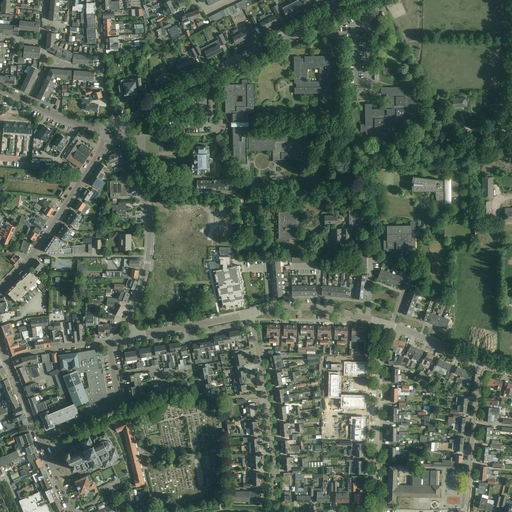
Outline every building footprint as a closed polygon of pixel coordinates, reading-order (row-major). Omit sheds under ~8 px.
[(75,0),(73,0),(73,7),(79,7),(79,9),(95,8),(95,3),(90,3),(90,1),(87,1),(87,4),(78,4),(78,0),(75,0)] [(102,0),(103,10),(111,10),(111,11),(120,10),(119,1),(111,2),(111,3),(108,3),(107,0),(102,0)] [(170,0),(165,2),(164,3),(165,5),(161,7),(162,11),(172,6),(170,0)] [(252,5),(250,0),(242,0),(242,1),(245,8),(246,8),(252,5)] [(321,3),(320,0),(300,0),(283,9),(287,17),(312,5),(321,3)] [(277,5),(272,7),(276,15),(281,12),(277,5)] [(175,11),(172,6),(162,11),(165,15),(168,14),(169,14),(175,11)] [(198,10),(192,12),(195,19),(201,17),(198,10)] [(195,19),(192,12),(187,14),(189,21),(195,19)] [(275,18),(273,13),(270,14),(270,13),(265,16),(270,26),(274,23),(275,24),(277,22),(275,18)] [(265,16),(265,15),(260,17),(261,19),(259,20),(259,21),(261,25),(263,30),(266,28),(270,26),(265,16)] [(258,24),(254,16),(249,19),(250,21),(253,27),(253,26),(254,27),(258,24)] [(169,24),(164,26),(159,29),(163,37),(169,33),(172,39),(180,35),(176,25),(172,27),(171,25),(170,26),(169,24)] [(239,34),(242,40),(250,37),(245,28),(242,29),(243,31),(239,33),(239,34)] [(239,33),(237,29),(232,31),(233,33),(231,35),(236,44),(242,40),(239,34),(239,33)] [(209,44),(215,55),(222,51),(219,46),(226,43),(222,34),(216,37),(218,40),(209,44)] [(55,39),(47,38),(46,49),(54,45),(55,39)] [(205,47),(200,49),(202,53),(202,54),(202,55),(205,54),(208,58),(215,55),(209,44),(205,47)] [(59,47),(54,45),(46,49),(49,50),(56,54),(55,55),(56,55),(59,47)] [(24,46),(23,57),(40,58),(41,47),(24,46)] [(200,49),(198,46),(193,48),(197,56),(202,54),(202,53),(200,49)] [(64,49),(59,47),(56,55),(60,57),(64,49)] [(69,52),(64,49),(60,57),(65,60),(69,52)] [(73,54),(69,52),(65,60),(70,62),(73,54)] [(187,58),(185,55),(181,57),(182,59),(187,68),(191,66),(191,67),(194,65),(189,56),(187,58)] [(302,59),(302,58),(300,58),(300,57),(294,57),(294,94),(321,93),(321,92),(325,91),(326,93),(332,93),(331,56),(305,56),(305,59),(302,59)] [(187,68),(182,59),(177,61),(178,63),(175,64),(180,73),(183,71),(182,70),(187,68)] [(31,66),(29,71),(37,75),(39,70),(36,68),(31,66)] [(153,76),(155,80),(157,84),(166,80),(164,77),(168,75),(164,68),(159,70),(160,72),(153,76)] [(55,77),(52,72),(50,69),(45,79),(52,83),(53,82),(55,77)] [(62,70),(53,69),(50,69),(52,72),(55,77),(61,77),(62,70)] [(37,75),(29,71),(27,76),(35,79),(37,75)] [(35,79),(27,76),(25,80),(33,84),(35,79)] [(142,90),(141,78),(135,79),(135,80),(123,81),(123,80),(118,81),(120,96),(137,93),(137,90),(142,90)] [(52,83),(45,79),(43,84),(51,88),(54,83),(53,82),(52,83)] [(33,84),(25,80),(23,85),(31,89),(33,84)] [(360,124),(360,132),(366,132),(366,135),(371,135),(371,139),(377,139),(377,142),(383,142),(382,139),(388,139),(388,135),(393,135),(393,131),(399,131),(398,124),(402,124),(402,126),(402,124),(404,124),(402,124),(402,120),(409,120),(409,115),(413,115),(413,109),(416,109),(416,104),(420,104),(419,98),(416,98),(416,93),(412,93),(412,87),(408,87),(408,82),(401,82),(401,87),(381,88),(381,94),(387,93),(387,106),(385,106),(381,106),(381,108),(381,110),(371,110),(371,105),(371,104),(365,104),(365,124),(360,124)] [(51,88),(43,84),(41,88),(49,92),(51,88)] [(31,89),(23,85),(20,90),(28,93),(31,89)] [(249,137),(247,137),(246,113),(254,113),(253,85),(248,85),(247,85),(245,86),(245,87),(242,87),(242,85),(225,85),(225,113),(233,113),(233,164),(239,164),(239,175),(250,175),(249,164),(247,164),(247,148),(248,148),(248,151),(274,151),(274,156),(281,155),(281,159),(307,159),(307,134),(256,135),(256,138),(253,138),(253,135),(249,135),(249,137)] [(52,93),(49,92),(41,88),(39,93),(47,97),(50,98),(52,93)] [(92,89),(87,91),(85,91),(86,95),(89,94),(90,97),(94,96),(95,99),(102,97),(101,91),(93,93),(92,89)] [(47,97),(39,93),(37,98),(45,102),(47,97)] [(452,99),(453,108),(467,106),(466,97),(452,99)] [(97,112),(98,105),(90,104),(90,101),(82,100),(82,104),(86,104),(85,111),(97,112)] [(11,123),(4,123),(4,128),(3,134),(11,134),(11,123)] [(24,135),(32,136),(32,125),(25,124),(24,135)] [(34,132),(34,136),(40,140),(41,139),(45,142),(49,137),(48,136),(52,131),(44,126),(40,132),(36,129),(34,132)] [(52,147),(61,152),(65,146),(62,145),(67,139),(60,134),(52,147)] [(78,140),(66,159),(80,168),(93,150),(78,140)] [(195,171),(195,173),(200,173),(200,171),(209,171),(209,164),(209,163),(210,163),(210,158),(209,158),(209,147),(207,147),(207,143),(197,143),(196,150),(194,150),(193,152),(193,155),(194,157),(194,165),(193,165),(191,166),(191,170),(193,171),(195,171)] [(105,161),(107,166),(108,166),(111,165),(111,164),(119,161),(120,163),(124,162),(120,152),(116,153),(116,154),(108,157),(109,160),(105,161)] [(31,168),(38,169),(52,170),(53,166),(54,166),(54,164),(53,164),(53,160),(32,158),(31,168)] [(88,182),(97,189),(102,181),(101,180),(105,174),(104,173),(107,167),(101,163),(88,182)] [(435,180),(412,177),(412,182),(413,182),(413,186),(412,186),(412,191),(433,191),(435,191),(435,194),(437,206),(445,206),(445,204),(450,204),(450,205),(450,206),(460,206),(460,205),(459,205),(458,199),(459,198),(458,198),(458,191),(459,191),(458,191),(458,184),(459,184),(458,184),(458,177),(459,177),(450,177),(450,179),(445,179),(445,178),(444,178),(444,181),(443,181),(443,180),(435,179),(435,180)] [(482,177),(483,197),(492,197),(492,177),(482,177)] [(118,196),(124,196),(124,194),(126,194),(125,185),(126,185),(126,180),(110,181),(111,198),(118,198),(118,196)] [(95,200),(100,192),(92,188),(90,191),(87,189),(87,190),(85,193),(82,197),(88,201),(90,198),(92,199),(93,198),(95,200)] [(80,201),(75,207),(85,213),(89,207),(80,201)] [(45,210),(44,209),(42,211),(44,212),(43,213),(50,217),(54,210),(54,209),(57,205),(51,202),(49,206),(48,205),(45,210)] [(116,215),(121,215),(126,214),(126,212),(126,202),(118,202),(118,205),(113,205),(113,210),(116,210),(116,215)] [(71,213),(69,216),(78,222),(82,217),(73,211),(72,213),(71,213)] [(121,215),(121,223),(131,223),(131,218),(130,218),(130,212),(126,212),(126,214),(121,215)] [(171,259),(155,259),(154,312),(171,312),(171,311),(215,311),(211,295),(171,295),(171,274),(197,274),(197,228),(221,228),(221,240),(231,240),(231,212),(178,212),(178,261),(171,261),(171,259)] [(350,212),(350,227),(360,227),(359,212),(350,212)] [(36,213),(33,218),(44,225),(47,221),(40,217),(40,216),(36,213)] [(279,213),(280,238),(298,238),(298,213),(279,213)] [(35,228),(33,231),(38,234),(41,230),(31,224),(29,223),(28,222),(24,220),(25,217),(21,216),(19,223),(28,226),(28,225),(31,226),(33,227),(35,228)] [(75,227),(78,222),(69,216),(68,218),(68,219),(67,221),(75,227)] [(324,216),(325,225),(337,225),(337,216),(324,216)] [(31,217),(28,222),(29,223),(31,224),(41,230),(44,225),(33,218),(31,217)] [(0,226),(1,227),(5,229),(13,233),(15,228),(6,224),(5,226),(1,224),(2,221),(0,219),(0,226)] [(247,220),(247,230),(258,230),(258,223),(253,224),(253,219),(247,220)] [(383,222),(383,252),(415,252),(415,222),(414,222),(411,222),(411,226),(387,226),(387,223),(384,223),(384,222),(383,222)] [(60,229),(69,235),(73,230),(64,225),(63,227),(62,227),(60,229)] [(2,237),(9,241),(13,233),(5,229),(2,237)] [(69,235),(60,229),(59,232),(59,233),(57,235),(68,242),(71,237),(69,235)] [(332,229),(332,241),(351,241),(350,232),(354,232),(354,229),(332,229)] [(28,235),(27,237),(28,237),(30,238),(34,241),(34,240),(38,235),(38,234),(33,231),(32,230),(30,233),(29,232),(28,235)] [(122,234),(121,245),(121,250),(131,250),(131,234),(122,234)] [(163,247),(163,240),(168,240),(168,235),(159,235),(159,247),(163,247)] [(0,241),(7,245),(9,241),(2,237),(0,236),(0,241)] [(70,246),(54,236),(44,250),(49,253),(73,254),(73,248),(69,248),(70,246)] [(247,245),(239,245),(239,255),(250,254),(250,245),(258,245),(258,237),(247,237),(247,245)] [(198,243),(198,256),(213,255),(213,243),(215,243),(215,238),(201,238),(201,243),(198,243)] [(20,250),(27,252),(30,243),(23,241),(20,250)] [(220,262),(209,262),(209,264),(211,264),(212,264),(220,264),(223,264),(223,269),(220,269),(216,270),(216,274),(215,274),(216,282),(218,282),(219,288),(217,288),(219,296),(221,296),(223,305),(225,305),(226,310),(231,309),(230,306),(232,306),(233,306),(233,307),(233,308),(234,308),(235,308),(235,307),(235,306),(235,305),(237,305),(238,307),(242,306),(241,301),(244,301),(242,292),(243,291),(242,283),(240,283),(239,277),(240,277),(239,269),(237,269),(236,266),(227,268),(227,264),(230,264),(230,247),(220,247),(213,247),(213,253),(218,253),(220,253),(220,256),(219,257),(219,258),(219,259),(220,259),(220,262)] [(9,260),(12,263),(16,266),(22,259),(19,256),(17,255),(15,254),(9,260)] [(43,265),(37,260),(32,266),(37,270),(35,272),(38,274),(41,271),(40,269),(43,265)] [(128,277),(133,277),(138,278),(139,270),(131,269),(130,276),(129,275),(128,277)] [(377,279),(383,281),(386,272),(381,269),(377,279)] [(17,283),(16,284),(15,283),(14,284),(8,290),(6,292),(16,301),(26,291),(27,292),(28,291),(30,289),(29,288),(38,279),(29,270),(27,271),(21,277),(20,279),(20,280),(20,281),(20,280),(20,282),(18,283),(17,283)] [(383,281),(389,283),(392,274),(386,272),(383,281)] [(389,283),(394,285),(398,276),(392,274),(389,283)] [(398,276),(394,285),(400,287),(403,278),(398,276)] [(126,286),(129,288),(134,290),(137,282),(130,279),(128,282),(127,282),(126,286)] [(121,293),(118,299),(119,300),(126,303),(130,294),(122,291),(118,290),(118,292),(121,293)] [(410,290),(407,296),(417,299),(419,294),(410,290)] [(501,310),(508,311),(509,294),(503,293),(501,310)] [(407,296),(405,302),(415,305),(417,299),(407,296)] [(107,298),(107,302),(106,306),(111,307),(111,308),(113,309),(112,312),(120,317),(125,307),(118,303),(119,300),(118,299),(107,298)] [(405,302),(403,307),(413,311),(415,305),(405,302)] [(413,311),(403,307),(401,313),(411,317),(413,311)] [(9,312),(6,312),(0,313),(0,320),(3,320),(3,321),(2,322),(3,322),(8,320),(7,319),(10,318),(9,312)] [(85,312),(85,316),(86,324),(86,325),(94,325),(94,316),(90,316),(90,312),(85,312)] [(423,321),(429,323),(432,314),(426,312),(424,319),(423,321)] [(429,323),(434,325),(438,316),(432,314),(429,323)] [(76,320),(76,321),(78,342),(85,341),(84,332),(82,332),(82,324),(86,324),(85,316),(80,316),(80,320),(76,320)] [(434,325),(440,327),(443,318),(438,316),(434,325)] [(28,320),(29,325),(29,328),(39,327),(42,326),(45,326),(48,326),(47,318),(28,320)] [(443,318),(440,327),(446,329),(449,320),(443,318)] [(13,329),(11,323),(8,324),(0,326),(0,329),(1,333),(10,330),(13,329)] [(98,327),(98,331),(99,336),(105,335),(105,332),(109,332),(109,324),(98,325),(98,327)] [(53,325),(48,326),(49,332),(50,331),(51,338),(50,338),(51,346),(56,345),(54,334),(58,333),(58,328),(54,329),(53,325)] [(42,326),(39,327),(29,328),(29,330),(29,338),(24,339),(24,340),(26,340),(27,343),(27,342),(27,343),(31,342),(30,338),(37,336),(39,336),(40,338),(41,338),(41,339),(35,340),(36,349),(44,347),(43,337),(43,334),(42,329),(42,326)] [(365,327),(358,327),(358,339),(364,339),(364,334),(365,334),(366,334),(366,332),(366,331),(364,331),(365,327)] [(10,330),(1,333),(3,338),(11,335),(14,334),(14,333),(12,334),(10,330)] [(240,330),(234,331),(236,340),(241,339),(241,340),(244,340),(243,336),(241,337),(240,330)] [(63,332),(58,333),(54,334),(56,345),(62,344),(62,342),(60,342),(59,335),(63,335),(63,332)] [(3,339),(6,346),(22,340),(21,338),(13,341),(12,336),(11,335),(3,338),(3,339)] [(393,351),(395,352),(400,340),(394,338),(392,344),(391,346),(392,348),(393,349),(393,351)] [(24,340),(22,340),(6,346),(10,356),(28,351),(26,344),(23,345),(20,345),(27,343),(26,340),(24,340)] [(307,340),(307,344),(307,348),(307,354),(315,354),(315,348),(311,348),(311,340),(307,340)] [(400,340),(395,352),(398,353),(400,348),(403,349),(405,342),(400,340)] [(170,351),(168,351),(169,354),(171,354),(171,355),(172,356),(177,355),(175,343),(169,344),(170,351)] [(200,355),(198,343),(192,344),(193,351),(192,351),(192,355),(195,354),(194,353),(198,352),(198,356),(200,355)] [(306,344),(305,348),(298,348),(298,353),(307,354),(307,348),(307,344),(306,344)] [(165,345),(160,346),(161,356),(163,355),(163,354),(166,353),(166,355),(169,354),(168,351),(166,351),(165,345)] [(181,346),(180,346),(181,351),(182,355),(182,357),(187,356),(187,355),(190,355),(189,351),(187,352),(186,345),(181,346)] [(410,353),(414,355),(417,348),(410,345),(405,355),(409,357),(410,353)] [(155,353),(153,353),(154,357),(156,356),(156,355),(161,354),(161,356),(160,346),(154,347),(155,353)] [(150,347),(145,348),(146,357),(151,356),(151,357),(154,357),(153,353),(151,354),(150,347)] [(140,355),(138,356),(139,359),(141,359),(141,358),(146,357),(145,348),(139,349),(140,355)] [(417,348),(414,355),(417,356),(415,360),(418,362),(423,351),(417,348)] [(103,368),(102,365),(98,365),(95,349),(78,352),(58,355),(59,360),(61,373),(62,373),(74,404),(75,404),(76,409),(80,408),(96,401),(100,400),(107,397),(103,368)] [(136,351),(130,352),(131,360),(137,359),(137,360),(139,359),(138,356),(136,356),(136,351)] [(238,351),(233,352),(232,352),(232,355),(233,355),(234,360),(243,359),(242,353),(238,354),(238,351)] [(56,370),(59,369),(57,352),(51,353),(52,363),(55,362),(56,370)] [(131,360),(130,352),(125,353),(125,354),(121,355),(122,361),(123,365),(127,364),(126,361),(132,360),(131,360)] [(428,360),(426,363),(425,362),(423,365),(427,367),(428,366),(433,356),(427,353),(424,358),(428,360)] [(270,356),(271,362),(281,360),(280,354),(270,356)] [(30,365),(36,364),(36,362),(37,362),(37,355),(29,356),(30,365)] [(397,362),(394,361),(393,365),(400,365),(403,357),(400,356),(397,362)] [(13,362),(16,369),(23,366),(22,363),(24,362),(22,358),(13,362)] [(244,364),(243,359),(234,360),(235,365),(234,366),(234,369),(241,368),(240,365),(244,364)] [(440,374),(445,362),(439,359),(436,365),(437,365),(435,370),(438,371),(438,373),(437,372),(436,375),(438,376),(440,373),(440,374)] [(281,360),(271,362),(272,369),(284,367),(284,364),(282,364),(281,360)] [(451,364),(445,362),(440,374),(442,375),(444,371),(446,373),(447,370),(449,370),(451,364)] [(199,368),(199,373),(212,371),(212,369),(211,369),(208,369),(207,367),(209,366),(208,363),(202,364),(202,367),(199,368)] [(16,369),(19,376),(26,373),(27,374),(31,373),(37,370),(37,368),(39,368),(38,364),(36,364),(30,365),(27,365),(23,366),(16,369)] [(454,373),(461,376),(463,370),(457,367),(454,373)] [(241,371),(241,368),(234,369),(235,373),(233,376),(234,376),(234,377),(246,375),(245,370),(241,371)] [(26,373),(19,376),(22,384),(33,379),(32,377),(33,376),(34,377),(40,375),(37,370),(31,373),(27,374),(26,373)] [(469,372),(463,370),(461,376),(462,376),(470,380),(473,374),(469,373),(469,372)] [(204,378),(205,381),(211,380),(210,377),(209,377),(209,375),(212,374),(213,373),(212,371),(199,373),(200,379),(204,378)] [(417,377),(425,381),(428,376),(420,372),(417,377)] [(131,381),(132,383),(141,382),(141,379),(139,379),(140,378),(139,375),(138,375),(138,373),(135,374),(126,376),(127,381),(131,381)] [(246,375),(234,377),(235,382),(234,382),(233,383),(234,386),(237,386),(244,384),(243,382),(247,381),(246,375)] [(493,390),(493,389),(496,379),(489,378),(486,388),(490,389),(493,390)] [(2,388),(10,384),(7,379),(6,379),(1,382),(3,387),(2,388)] [(496,379),(493,389),(500,390),(502,381),(496,379)] [(201,385),(202,390),(214,388),(215,388),(215,386),(214,385),(211,386),(210,384),(211,383),(211,380),(205,381),(205,384),(201,385)] [(127,387),(128,393),(140,391),(139,386),(141,384),(141,382),(132,383),(132,386),(127,387)] [(24,387),(26,392),(40,387),(39,384),(36,385),(36,383),(24,387)] [(5,393),(6,396),(13,393),(12,390),(11,388),(12,388),(10,384),(2,388),(5,393)] [(245,384),(244,384),(237,386),(238,391),(236,391),(237,394),(243,393),(242,390),(246,390),(245,384)] [(64,385),(59,387),(59,389),(58,389),(60,396),(67,393),(64,385)] [(276,390),(277,396),(287,395),(286,391),(290,390),(290,389),(294,388),(293,385),(287,386),(287,388),(283,389),(276,390)] [(402,386),(402,388),(391,388),(391,395),(401,395),(405,395),(415,396),(415,395),(415,392),(414,392),(409,392),(409,390),(409,386),(402,386)] [(41,392),(40,387),(26,392),(28,396),(41,392)] [(214,388),(202,390),(203,396),(207,395),(207,398),(214,397),(213,394),(215,393),(214,388)] [(140,391),(128,393),(129,398),(133,398),(133,401),(139,400),(139,399),(143,398),(142,397),(141,396),(140,391)] [(15,397),(14,395),(13,393),(6,396),(7,398),(9,404),(17,400),(15,397)] [(287,395),(277,396),(277,403),(285,402),(285,401),(290,401),(289,394),(287,395)] [(401,395),(391,395),(390,402),(397,402),(397,401),(399,401),(399,404),(405,404),(405,401),(404,401),(401,401),(401,395)] [(28,399),(31,406),(38,403),(41,402),(38,396),(35,397),(35,396),(28,399)] [(38,403),(31,406),(34,415),(42,412),(42,411),(48,409),(48,410),(53,408),(57,407),(59,406),(57,401),(58,401),(57,397),(41,402),(38,403)] [(10,403),(12,409),(20,406),(17,400),(9,404),(10,403)] [(48,410),(40,414),(46,430),(55,426),(55,425),(57,425),(63,422),(65,421),(71,419),(73,418),(79,415),(76,409),(75,404),(74,404),(70,406),(68,402),(65,404),(66,407),(62,409),(61,405),(59,406),(57,407),(58,411),(54,412),(53,408),(48,410)] [(245,404),(246,409),(246,413),(245,413),(245,417),(255,416),(254,408),(255,408),(254,403),(245,404)] [(490,404),(487,403),(486,407),(485,407),(484,414),(494,415),(499,415),(499,408),(498,408),(499,405),(497,405),(493,405),(490,404)] [(458,414),(458,411),(466,412),(466,411),(466,409),(467,408),(467,406),(466,406),(467,405),(460,404),(457,404),(456,410),(451,409),(450,413),(454,414),(458,414)] [(12,409),(14,416),(25,413),(22,405),(20,406),(12,409)] [(6,425),(8,424),(21,419),(26,417),(24,413),(14,416),(2,422),(4,426),(6,425)] [(458,414),(454,414),(453,423),(465,425),(465,418),(460,417),(460,414),(458,414)] [(28,423),(26,417),(21,419),(8,424),(10,429),(12,428),(12,426),(17,424),(16,423),(18,423),(19,426),(28,423)] [(122,421),(122,422),(125,429),(133,426),(131,417),(130,417),(130,418),(130,417),(131,419),(129,419),(129,418),(122,421)] [(225,422),(226,426),(226,431),(229,430),(229,426),(235,425),(234,421),(225,422)] [(117,432),(123,430),(125,429),(122,422),(121,422),(114,425),(117,432)] [(458,431),(459,431),(464,431),(465,425),(453,423),(452,423),(452,426),(454,426),(453,429),(458,430),(458,431)] [(27,426),(22,428),(9,434),(11,437),(15,435),(15,434),(19,432),(19,434),(28,430),(27,426)] [(125,429),(123,430),(124,433),(124,434),(125,437),(135,435),(133,426),(125,429)] [(33,443),(31,438),(29,432),(16,437),(18,443),(15,445),(17,450),(33,443)] [(85,472),(85,473),(93,469),(93,468),(102,464),(104,468),(105,468),(112,465),(112,464),(111,461),(119,457),(119,458),(119,457),(115,449),(112,447),(112,444),(111,441),(108,439),(109,438),(109,437),(107,437),(105,433),(100,435),(100,436),(98,437),(98,436),(97,436),(96,436),(95,436),(91,438),(90,435),(80,440),(81,442),(72,446),(73,448),(68,451),(69,452),(65,453),(67,458),(68,457),(72,466),(71,466),(73,470),(76,469),(77,470),(81,468),(82,470),(84,469),(85,472)] [(135,435),(125,437),(126,441),(127,445),(137,443),(135,435)] [(13,464),(22,461),(21,458),(25,456),(36,451),(33,443),(17,450),(0,457),(0,467),(12,462),(13,464)] [(137,443),(127,445),(128,449),(128,453),(129,453),(138,451),(137,443)] [(36,451),(25,456),(21,458),(22,461),(26,459),(28,463),(40,458),(36,451)] [(138,451),(129,453),(130,457),(129,457),(130,461),(131,461),(130,461),(132,460),(140,458),(138,451)] [(442,462),(442,465),(451,465),(452,462),(452,461),(454,462),(461,462),(462,455),(456,455),(456,453),(453,453),(452,458),(449,457),(449,461),(443,461),(442,462)] [(480,453),(479,457),(481,457),(480,459),(480,460),(481,460),(485,460),(492,461),(493,457),(497,457),(498,455),(493,454),(490,454),(487,454),(481,453),(480,453)] [(22,466),(25,473),(29,471),(35,469),(43,465),(40,458),(28,463),(22,466)] [(131,462),(131,463),(132,466),(133,471),(143,468),(141,460),(140,458),(132,460),(132,462),(131,463),(131,462)] [(349,467),(355,467),(362,467),(362,461),(355,461),(353,461),(353,458),(346,458),(346,461),(349,461),(349,467)] [(37,473),(33,475),(34,479),(46,473),(47,473),(43,465),(35,469),(37,473)] [(439,471),(434,470),(431,470),(431,471),(429,471),(429,470),(420,470),(420,477),(409,477),(410,477),(409,485),(398,485),(398,482),(396,482),(396,467),(389,466),(388,503),(396,503),(396,496),(439,497),(440,486),(438,486),(438,478),(439,478),(439,471)] [(480,466),(479,472),(489,473),(489,474),(490,474),(492,474),(492,471),(490,471),(490,470),(488,469),(488,467),(480,466)] [(133,471),(133,474),(134,474),(135,478),(145,476),(143,468),(133,471)] [(31,476),(29,471),(25,473),(12,479),(14,483),(27,477),(27,478),(31,476)] [(489,473),(479,472),(478,480),(488,480),(487,483),(494,484),(495,479),(489,479),(490,474),(489,474),(489,473)] [(46,473),(34,479),(36,483),(37,482),(40,480),(48,477),(46,473)] [(295,474),(295,478),(301,478),(301,482),(304,482),(304,474),(295,474)] [(87,476),(85,477),(75,481),(81,493),(92,488),(94,493),(98,492),(93,481),(93,482),(90,475),(87,476)] [(135,478),(134,479),(136,487),(145,485),(144,484),(146,483),(145,476),(135,478)] [(52,486),(48,477),(40,480),(37,482),(39,485),(38,485),(41,491),(52,486)] [(342,491),(342,502),(343,502),(343,503),(346,503),(346,502),(349,502),(349,497),(349,496),(348,496),(348,492),(351,492),(351,491),(351,483),(348,483),(348,487),(348,491),(342,491)] [(19,501),(23,511),(27,511),(58,498),(53,487),(52,486),(41,491),(38,492),(38,493),(25,498),(20,500),(19,501)] [(231,499),(231,501),(249,501),(259,501),(259,492),(249,492),(249,491),(239,491),(240,488),(231,488),(231,494),(227,494),(227,499),(231,499)] [(309,491),(304,491),(304,502),(310,502),(310,496),(313,496),(313,489),(313,488),(309,488),(309,491)] [(323,502),(323,489),(313,489),(313,496),(313,498),(316,498),(316,502),(323,502)] [(124,492),(125,498),(135,496),(134,490),(124,492)] [(298,491),(295,491),(295,495),(297,495),(297,502),(304,502),(304,491),(298,491)] [(135,496),(125,498),(127,504),(136,502),(135,496)] [(487,499),(481,497),(478,508),(485,509),(487,499)] [(63,509),(58,498),(27,511),(55,511),(57,511),(63,509)] [(487,499),(485,509),(492,511),(494,500),(487,499)] [(510,511),(511,508),(511,501),(507,500),(503,511),(510,511)]
